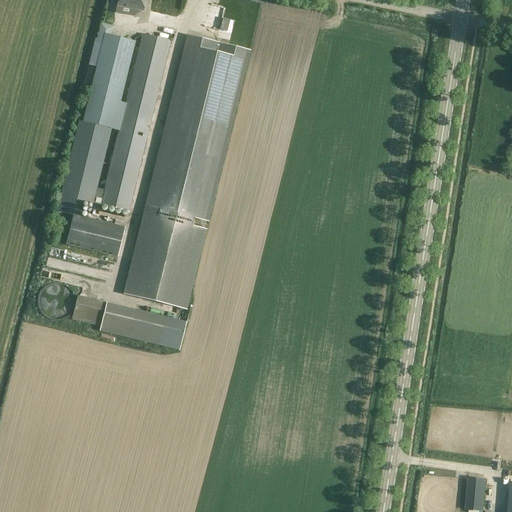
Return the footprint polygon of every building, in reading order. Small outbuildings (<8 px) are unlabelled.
[(118,0),(117,6),(143,11),(144,0),(118,0)] [(88,65),(97,68),(91,92),(120,99),(135,42),(110,35),(112,27),(101,24),(97,40),(95,39),(88,65)] [(120,99),(91,92),(83,122),(79,121),(60,197),(56,212),(73,216),(66,245),(116,258),(123,228),(80,218),(83,207),(91,208),(92,205),(111,129),(119,131),(100,206),(128,212),(170,42),(143,35),(126,104),(120,102),(120,99)] [(250,53),(186,37),(145,205),(208,221),(250,53)] [(206,233),(142,217),(123,295),(186,311),(206,233)] [(76,297),(70,320),(102,327),(107,305),(76,297)] [(101,332),(161,347),(167,319),(107,305),(102,327),(101,332)] [(476,484),(468,483),(466,510),(482,511),(484,481),(476,480),(476,484)]
